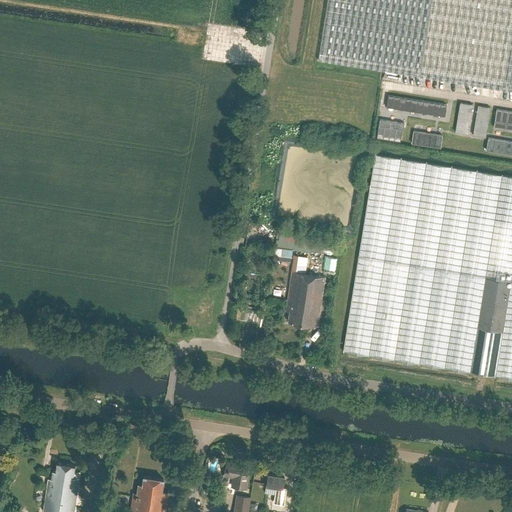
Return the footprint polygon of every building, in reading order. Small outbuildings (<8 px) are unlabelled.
[(511,0),(327,0),(318,60),(511,90),(511,0)] [(386,107),(398,109),(400,97),(388,95),(386,107)] [(410,111),(411,99),(400,97),(398,109),(410,111)] [(423,101),(411,99),(410,111),(421,113),(423,101)] [(423,101),(421,113),(433,114),(435,103),(423,101)] [(433,114),(445,116),(447,105),(435,103),(433,114)] [(460,103),(458,114),(457,117),(470,120),(472,105),(460,103)] [(475,120),(488,123),(490,108),(477,106),(475,120)] [(508,111),(502,110),(496,109),(493,127),(505,129),(508,111)] [(470,120),(457,117),(455,132),(467,134),(470,120)] [(378,119),(375,137),(397,140),(398,132),(386,131),(388,121),(378,119)] [(488,123),(475,120),(472,135),(485,137),(488,123)] [(442,135),(413,131),(412,143),(440,147),(442,135)] [(511,149),(511,144),(511,142),(488,138),(486,150),(504,153),(505,148),(511,149)] [(511,176),(376,154),(374,166),(353,291),(348,323),(344,351),(511,377),(511,176)] [(293,255),(291,271),(292,272),(286,311),(289,312),(288,321),(317,326),(324,276),(305,273),(307,257),(293,255)] [(73,476),(75,465),(57,462),(56,470),(53,470),(51,478),(48,478),(43,510),(53,511),(73,511),(79,477),(73,476)] [(236,463),(226,462),(224,474),(234,476),(232,486),(245,488),(249,464),(236,462),(236,463)] [(274,502),(283,504),(286,488),(283,487),(285,476),(268,473),(266,485),(276,487),(274,502)] [(166,511),(170,492),(162,490),(164,478),(144,475),(142,484),(138,484),(137,493),(133,492),(130,511),(166,511)] [(248,511),(251,496),(236,494),(233,511),(248,511)]
